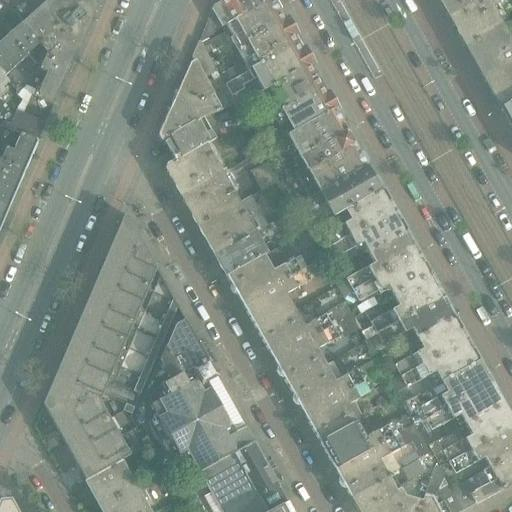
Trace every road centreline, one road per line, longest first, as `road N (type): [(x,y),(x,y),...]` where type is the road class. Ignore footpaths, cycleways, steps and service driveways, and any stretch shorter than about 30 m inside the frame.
road 1 (residential): [(324,511),(157,213),(128,169),(105,152)]
road 2 (secondary): [(317,0),(511,347)]
road 3 (secondary): [(511,210),(393,0)]
road 4 (tertiary): [(83,142),(0,335)]
road 5 (tertiary): [(22,344),(105,152)]
road 6 (tertiary): [(105,152),(181,0)]
road 7 (tertiary): [(145,0),(83,142)]
